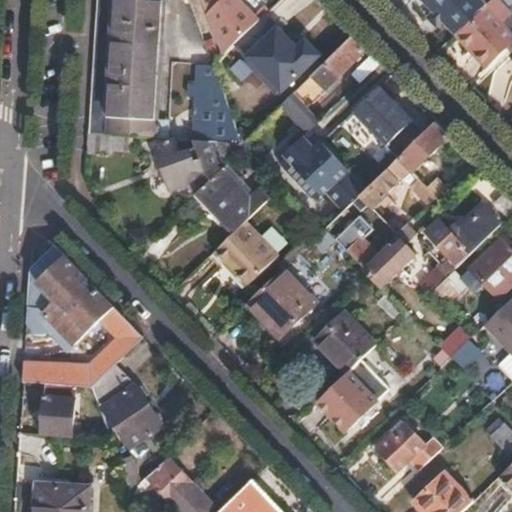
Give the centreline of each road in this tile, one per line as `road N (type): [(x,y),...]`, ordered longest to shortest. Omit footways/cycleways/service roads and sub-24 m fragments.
road 1 (residential): [(344,511),(8,158)]
road 2 (residential): [(511,163),(359,0)]
road 3 (residential): [(21,0),(8,158)]
